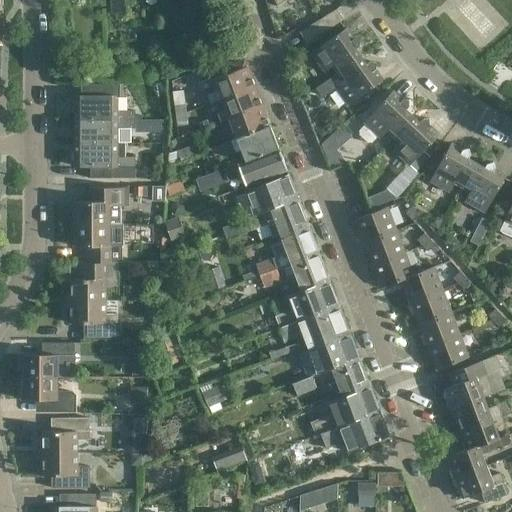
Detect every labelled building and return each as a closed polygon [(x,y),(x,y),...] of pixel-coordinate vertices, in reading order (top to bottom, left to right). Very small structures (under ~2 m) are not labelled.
[(109,0),(110,14),(124,14),(124,0),(109,0)] [(336,8),(317,20),(324,31),(343,19),(336,8)] [(324,31),(317,20),(299,31),(306,43),(324,31)] [(336,73),(360,56),(355,48),(358,46),(360,39),(353,38),(346,27),(310,52),(324,71),(331,66),(336,73)] [(360,56),(336,73),(342,80),(334,86),(347,104),(382,79),(375,68),(376,62),(369,61),(366,64),(360,56)] [(247,65),(214,78),(218,89),(206,94),(209,103),(222,99),(255,85),(247,65)] [(74,95),(74,119),(134,119),(134,110),(116,110),(116,97),(122,97),(122,83),(82,83),(82,95),(74,95)] [(220,121),(229,118),(262,105),(255,85),(222,99),(226,109),(217,113),(220,121)] [(185,113),(184,102),(183,89),(173,90),(175,114),(185,113)] [(386,131),(392,137),(412,115),(405,109),(408,105),(408,99),(402,99),(392,90),(363,122),(364,124),(359,129),(358,135),(366,142),(372,141),(377,136),(379,138),(386,131)] [(262,105),(229,118),(237,138),(270,125),(262,105)] [(185,113),(175,114),(176,124),(187,123),(185,113)] [(412,115),(392,137),(399,143),(392,150),(409,165),(438,134),(429,125),(429,118),(422,119),(419,122),(412,115)] [(74,119),(74,142),(116,142),(116,127),(146,128),(146,119),(134,119),(74,119)] [(237,138),(245,158),(245,159),(279,147),(270,125),(237,138)] [(221,154),(235,149),(232,141),(218,147),(221,154)] [(134,176),(134,157),(116,157),(116,142),(74,142),(74,165),(90,165),(90,177),(134,176)] [(461,188),(476,163),(467,158),(470,154),(468,148),(462,149),(450,143),(429,180),(449,192),(454,183),(461,188)] [(181,158),(197,152),(194,144),(178,149),(181,158)] [(245,159),(245,158),(195,177),(200,189),(241,173),(245,185),(287,168),(279,147),(245,159)] [(476,163),(461,188),(469,192),(464,201),(484,212),(505,174),(494,168),(492,162),(486,163),(484,167),(476,163)] [(246,189),(255,214),(298,197),(289,173),(246,189)] [(152,185),(151,200),(165,201),(165,185),(152,185)] [(120,223),(120,205),(128,205),(128,187),(95,187),(95,201),(74,201),(74,223),(109,223),(120,223)] [(298,197),(255,214),(237,220),(241,233),(275,220),(280,233),(307,222),(298,197)] [(499,230),(511,236),(511,201),(503,221),(499,230)] [(364,242),(396,230),(387,207),(355,219),(364,242)] [(411,220),(417,214),(410,207),(405,212),(411,220)] [(171,239),(184,235),(178,216),(164,221),(171,239)] [(109,223),(74,223),(74,245),(94,245),(94,261),(122,261),(122,245),(109,245),(109,223)] [(283,264),(318,251),(309,226),(281,237),(289,257),(281,260),(283,264)] [(396,230),(364,242),(372,264),(404,252),(396,230)] [(434,244),(423,232),(416,239),(427,251),(434,244)] [(318,251),(283,264),(284,268),(292,265),(300,286),(328,276),(318,251)] [(404,252),(372,264),(381,287),(433,267),(433,266),(412,274),(404,252)] [(255,263),(259,273),(276,267),(272,257),(255,263)] [(65,300),(105,300),(105,287),(117,287),(117,262),(77,262),(77,278),(70,278),(70,293),(65,293),(65,300)] [(276,267),(259,273),(264,286),(280,280),(276,267)] [(433,267),(381,287),(402,279),(410,301),(442,289),(433,267)] [(470,282),(459,270),(452,277),(463,289),(470,282)] [(279,326),(338,304),(329,280),(289,295),(294,309),(275,316),(279,326)] [(418,323),(450,311),(442,289),(410,301),(418,323)] [(105,300),(65,300),(65,308),(70,307),(70,322),(83,322),(83,338),(117,338),(117,313),(105,313),(105,300)] [(304,333),(308,344),(348,328),(338,304),(279,326),(284,340),(304,333)] [(506,319),(495,308),(488,315),(498,326),(506,319)] [(450,311),(418,323),(427,346),(459,334),(450,311)] [(310,348),(319,371),(359,356),(350,332),(310,348)] [(459,334),(427,346),(436,369),(468,357),(459,334)] [(177,335),(154,343),(158,355),(181,346),(177,335)] [(22,353),(22,376),(57,376),(57,354),(74,354),(74,342),(42,342),(41,354),(22,353)] [(359,356),(319,371),(318,372),(320,379),(333,374),(340,392),(368,381),(359,356)] [(462,381),(443,388),(448,401),(446,401),(449,410),(483,397),(493,392),(488,382),(480,361),(457,369),(462,381)] [(316,387),(311,375),(291,383),(297,395),(316,387)] [(72,391),(57,391),(57,376),(22,376),(22,398),(41,398),(41,410),(75,411),(75,399),(75,394),(72,391)] [(341,396),(349,417),(337,421),(334,412),(310,421),(315,434),(319,432),(379,409),(370,385),(341,396)] [(459,429),(500,413),(497,404),(487,408),(483,397),(449,410),(452,418),(454,417),(459,429)] [(361,446),(389,435),(379,409),(319,432),(325,447),(344,440),(340,429),(353,424),(361,446)] [(498,438),(494,426),(504,422),(500,413),(459,429),(463,441),(461,442),(464,449),(465,451),(498,438)] [(144,417),(124,416),(123,451),(143,451),(144,417)] [(76,439),(89,439),(89,430),(88,417),(50,417),(51,430),(42,430),(42,445),(37,446),(37,453),(76,452),(76,439)] [(485,465),(481,454),(502,446),(498,438),(465,451),(464,449),(446,456),(451,469),(448,470),(452,478),(485,465)] [(76,452),(37,453),(37,460),(42,460),(42,475),(65,474),(65,486),(89,486),(89,465),(77,465),(76,452)] [(485,465),(452,478),(455,486),(457,485),(462,498),(480,491),(485,502),(508,494),(499,472),(489,476),(485,465)] [(373,483),(357,482),(357,495),(373,495),(373,483)] [(337,483),(299,495),(299,510),(336,498),(337,483)] [(59,493),(59,506),(53,506),(53,511),(94,511),(95,493),(59,493)]
